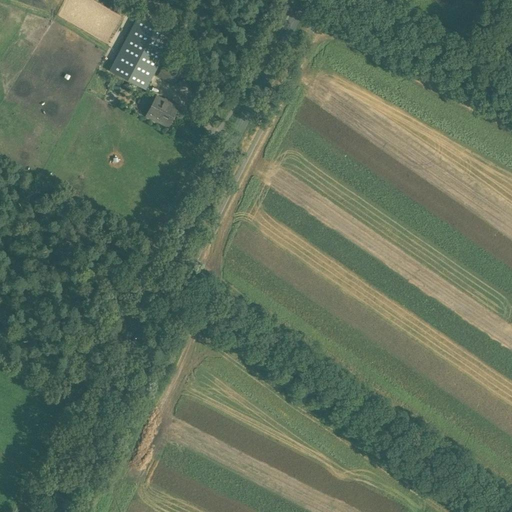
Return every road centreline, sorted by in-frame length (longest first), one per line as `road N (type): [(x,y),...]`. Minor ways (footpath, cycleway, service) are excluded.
road 1 (primary): [(42,511),(302,0)]
road 2 (track): [(223,138),(225,120),(156,0)]
